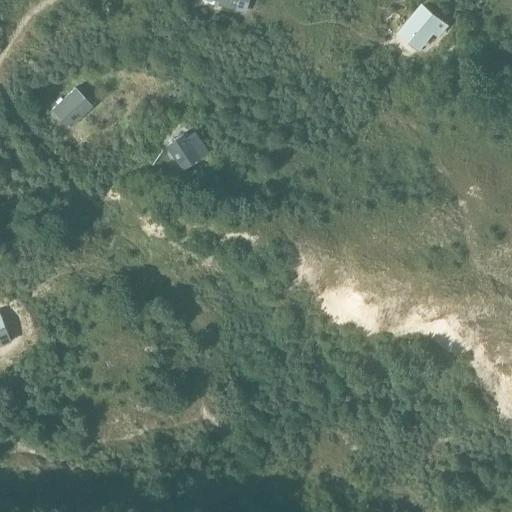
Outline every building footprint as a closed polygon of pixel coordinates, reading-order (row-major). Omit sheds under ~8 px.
[(201,0),(201,2),(233,12),(244,15),(248,0),(201,0)] [(398,33),(420,51),(434,33),(440,38),(449,26),(421,4),(398,33)] [(49,110),(58,120),(67,130),(92,107),(75,88),(49,110)] [(164,147),(181,172),(208,154),(193,133),(185,138),(183,135),(164,147)] [(0,318),(0,345),(10,342),(0,318)]
